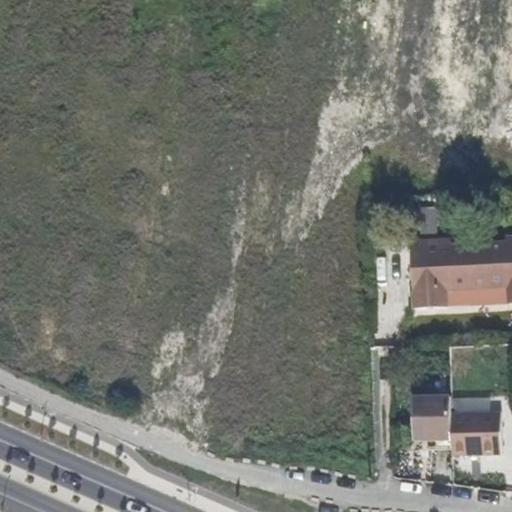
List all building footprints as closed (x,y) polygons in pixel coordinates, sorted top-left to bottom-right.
[(511,83),(511,0),(439,0),(440,85),(440,101),(441,101),(466,100),(479,100),(479,84),(511,83)] [(1,73),(0,102),(70,105),(71,75),(1,73)] [(128,77),(128,74),(112,74),(113,87),(128,87),(128,86),(128,77)] [(145,87),(144,77),(128,77),(128,86),(145,87)] [(220,99),(221,84),(208,83),(207,98),(220,99)] [(467,120),(466,100),(441,101),(441,120),(467,120)] [(51,156),(50,112),(1,113),(1,157),(51,156)] [(384,217),(384,199),(372,199),(373,218),(384,217)] [(393,248),(391,217),(384,217),(373,218),(372,218),(373,248),(393,248)] [(511,303),(511,237),(506,238),(506,241),(506,243),(453,246),(453,241),(453,240),(412,242),(412,255),(415,308),(449,307),(449,291),(507,288),(508,304),(511,303)] [(247,281),(246,264),(239,264),(239,263),(222,263),(221,281),(247,281)] [(453,440),(452,413),(452,397),(414,398),(415,441),(453,440)] [(453,440),(453,456),(503,454),(502,412),(452,413),(453,440)]
